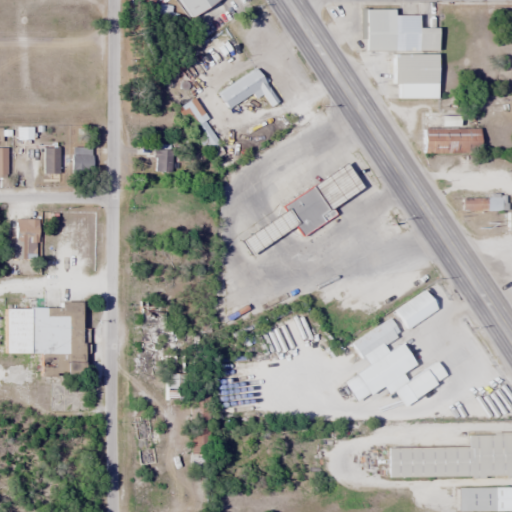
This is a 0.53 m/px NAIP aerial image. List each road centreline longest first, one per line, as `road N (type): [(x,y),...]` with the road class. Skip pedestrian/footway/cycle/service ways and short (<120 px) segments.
road 1 (primary): [(511,339),(285,0)]
road 2 (residential): [(113,511),(112,197)]
road 3 (residential): [(112,197),(113,0)]
